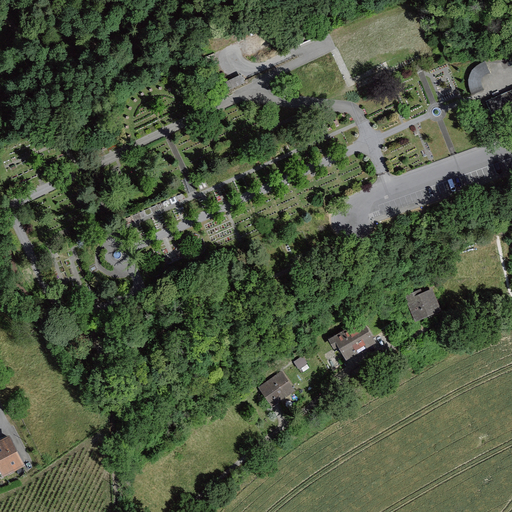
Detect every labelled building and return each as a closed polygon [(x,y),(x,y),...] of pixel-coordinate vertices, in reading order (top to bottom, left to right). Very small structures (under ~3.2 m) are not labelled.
[(479,79),(491,74),(486,63),(466,72),(476,93),(484,90),(479,79)] [(507,113),(511,110),(511,90),(500,96),(507,113)] [(431,290),(403,300),(412,324),(440,313),(431,290)] [(363,321),(328,340),(340,362),(375,343),(363,321)] [(282,373),(257,390),(269,409),(295,392),(282,373)] [(7,438),(0,441),(0,478),(21,468),(7,438)]
